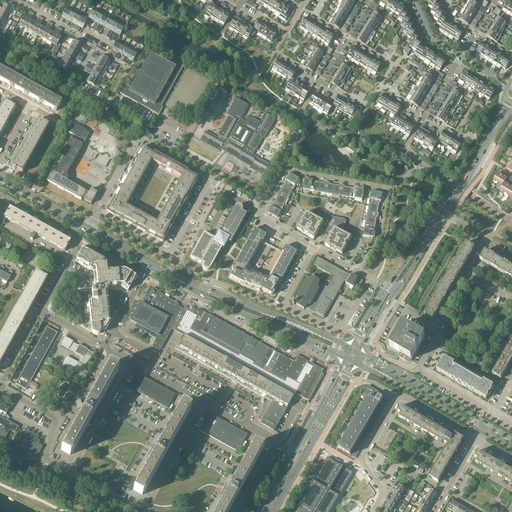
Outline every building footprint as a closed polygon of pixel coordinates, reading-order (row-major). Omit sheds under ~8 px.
[(271,0),(268,7),(272,9),(277,1),(275,0),(271,0)] [(342,0),(340,4),(341,5),(350,10),(352,7),(355,8),(356,6),(354,5),(353,5),(344,0),(343,0),(342,0)] [(395,0),(388,0),(385,6),(387,7),(387,8),(390,10),(390,9),(395,0)] [(390,9),(395,12),(401,3),(395,0),(390,9)] [(431,0),(430,2),(429,6),(433,8),(438,0),(431,0)] [(438,0),(433,8),(431,11),(436,14),(441,6),(439,5),(441,1),(438,0)] [(507,0),(503,9),(507,11),(511,2),(507,0)] [(281,3),(277,1),(272,9),(276,12),(281,3)] [(477,10),(479,6),(471,1),(468,5),(476,11),(477,10)] [(216,6),(212,3),(211,4),(205,13),(210,16),(216,6)] [(276,12),(280,14),(285,6),(281,3),(276,12)] [(398,16),(399,17),(401,14),(406,6),(401,3),(395,12),(399,14),(398,16)] [(3,8),(2,8),(1,9),(2,10),(10,14),(12,15),(15,11),(13,10),(13,9),(4,5),(3,8)] [(350,10),(341,5),(339,10),(347,15),(348,14),(350,10)] [(468,5),(465,10),(474,15),(476,12),(479,13),(480,11),(477,10),(476,11),(468,5)] [(210,16),(215,18),(221,9),(216,6),(210,16)] [(292,10),(285,6),(280,14),(284,17),(288,11),(290,13),(292,10)] [(398,18),(403,21),(408,12),(407,11),(408,8),(406,6),(401,14),(399,17),(398,18)] [(441,6),(436,14),(434,17),(439,20),(444,12),(442,10),(444,7),(441,6)] [(61,23),(64,24),(71,11),(66,8),(61,17),(64,18),(61,23)] [(93,9),(87,20),(84,25),(87,27),(91,20),(93,21),(98,12),(93,9)] [(215,18),(219,21),(225,11),(221,9),(215,18)] [(0,14),(8,18),(10,14),(2,10),(0,12),(0,14)] [(351,16),(348,14),(347,15),(339,10),(336,14),(344,19),(347,16),(349,18),(351,16)] [(465,10),(462,15),(470,20),(471,19),(474,15),(465,10)] [(18,25),(23,27),(32,13),(29,11),(26,17),(23,16),(18,25)] [(70,21),(72,23),(77,14),(71,11),(64,24),(67,26),(70,21)] [(230,14),(225,11),(219,21),(224,24),(230,14)] [(103,15),(98,12),(93,21),(96,22),(92,29),(95,31),(103,15)] [(380,22),(383,17),(374,12),(372,16),(369,14),(368,16),(370,18),(371,18),(371,17),(380,22)] [(411,14),(408,12),(403,21),(401,24),(406,27),(411,18),(409,17),(411,14)] [(447,13),(444,12),(439,20),(437,23),(441,26),(447,17),(445,16),(447,13)] [(23,27),(28,30),(33,21),(30,20),(34,14),(32,13),(23,27)] [(95,31),(98,33),(102,25),(104,27),(109,18),(110,16),(105,13),(103,15),(95,31)] [(0,20),(7,24),(10,20),(8,18),(0,14),(0,20)] [(72,28),(75,30),(82,17),(77,14),(72,23),(74,24),(72,28)] [(336,14),(333,19),(341,24),(342,23),(344,19),(336,14)] [(462,15),(459,19),(468,25),(470,21),(473,23),(474,21),(471,19),(470,20),(462,15)] [(28,30),(33,33),(41,18),(39,16),(35,23),(33,21),(28,30)] [(82,29),(84,25),(87,20),(82,17),(75,30),(78,32),(80,27),(82,29)] [(229,27),(234,30),(240,20),(235,17),(229,27)] [(310,21),(305,18),(303,17),(301,20),(304,21),(300,27),(304,29),(310,21)] [(371,18),(370,18),(368,21),(377,27),(380,22),(371,17),(371,18)] [(439,29),(444,32),(449,23),(448,22),(449,19),(447,17),(441,26),(439,29)] [(495,21),(492,19),(491,21),(494,23),(495,22),(503,27),(506,22),(497,17),(495,21)] [(36,37),(37,35),(42,26),(40,25),(43,19),(41,18),(33,33),(32,35),(36,37)] [(114,21),(109,18),(104,27),(106,28),(102,35),(105,37),(114,21)] [(414,20),(411,18),(406,27),(404,30),(408,33),(409,33),(414,24),(412,23),(414,20)] [(330,24),(339,29),(341,25),(344,27),(345,25),(342,23),(341,24),(333,19),(330,24)] [(234,30),(238,33),(244,23),(240,20),(234,30)] [(257,33),(262,36),(267,27),(265,26),(267,21),(265,20),(263,23),(262,24),(257,33)] [(308,32),(313,35),(318,26),(319,24),(321,22),(318,20),(316,25),(314,23),(308,32)] [(112,31),(114,33),(119,24),(114,21),(105,37),(108,38),(112,31)] [(314,23),(310,21),(304,29),(308,32),(314,23)] [(374,31),(377,27),(368,21),(366,25),(363,23),(362,25),(365,27),(366,26),(374,31)] [(37,35),(42,38),(50,23),(48,22),(45,28),(42,26),(37,35)] [(256,24),(253,29),(253,30),(257,33),(262,24),(258,22),(256,24)] [(503,27),(495,22),(494,23),(492,26),(500,32),(503,27)] [(42,38),(47,40),(52,32),(49,30),(53,24),(50,23),(42,38)] [(238,33),(243,36),(249,26),(244,23),(238,33)] [(444,32),(449,35),(454,26),(449,23),(444,32)] [(125,27),(119,24),(114,33),(117,34),(113,41),(116,42),(125,27)] [(409,33),(408,33),(407,36),(411,38),(411,39),(417,30),(415,29),(417,26),(414,24),(409,33)] [(317,37),(321,40),(326,31),(327,29),(329,27),(326,25),(324,30),(322,28),(317,37)] [(248,39),(253,30),(253,29),(249,26),(243,36),(248,39)] [(322,28),(318,26),(313,35),(317,37),(322,28)] [(374,31),(366,26),(365,27),(363,31),(371,36),(374,31)] [(449,35),(453,38),(459,29),(454,26),(449,35)] [(500,32),(492,26),(489,30),(487,28),(485,30),(488,32),(489,31),(497,36),(497,37),(500,38),(502,33),(500,32)] [(47,40),(52,43),(60,28),(58,27),(54,33),(52,32),(47,40)] [(262,36),(267,39),(272,30),(273,29),(271,27),(270,29),(267,27),(262,36)] [(62,29),(60,28),(52,43),(57,46),(61,37),(59,36),(62,29)] [(463,32),(459,29),(453,38),(458,40),(463,32)] [(279,34),(272,30),(267,39),(271,41),(275,36),(277,37),(279,34)] [(409,42),(414,44),(419,36),(417,35),(419,32),(417,30),(411,39),(411,38),(409,42)] [(330,33),(326,31),(321,40),(325,42),(330,33)] [(359,36),(360,35),(368,40),(371,36),(363,31),(360,34),(358,32),(356,34),(359,36)] [(497,36),(489,31),(488,32),(486,36),(494,41),(497,37),(497,36)] [(330,33),(325,42),(329,45),(334,36),(330,33)] [(359,36),(357,40),(365,45),(368,40),(360,35),(359,36)] [(422,37),(419,36),(414,44),(412,47),(417,50),(420,45),(422,42),(420,41),(422,37)] [(73,40),(70,45),(78,50),(80,48),(87,52),(89,49),(73,40)] [(121,44),(116,42),(111,50),(114,52),(111,56),(114,58),(121,44)] [(482,43),(476,51),(481,54),(486,45),(482,43)] [(122,56),(127,47),(121,44),(114,58),(117,59),(120,55),(122,56)] [(491,46),(485,57),(489,59),(494,50),(492,49),(493,47),(495,45),(493,44),(491,46)] [(83,59),(84,56),(77,52),(78,50),(70,45),(67,50),(83,59)] [(418,54),(421,55),(425,48),(420,45),(417,50),(415,53),(417,55),(418,54)] [(486,45),(481,54),(485,57),(491,46),(489,45),(488,47),(486,45)] [(132,50),(127,47),(122,56),(124,57),(122,62),(125,63),(132,50)] [(347,56),(351,58),(357,50),(353,47),(347,56)] [(321,57),(322,57),(324,53),(315,48),(312,53),(321,58),(321,57)] [(430,51),(425,48),(421,55),(420,56),(425,60),(430,51)] [(81,62),(83,59),(67,50),(64,56),(73,61),(74,58),(81,62)] [(137,53),(132,50),(125,63),(128,65),(130,61),(133,62),(137,53)] [(351,58),(356,61),(361,52),(357,50),(351,58)] [(489,59),(493,62),(498,53),(494,50),(489,59)] [(436,54),(430,51),(425,60),(430,63),(436,54)] [(356,61),(360,63),(365,55),(361,52),(356,61)] [(120,93),(127,97),(159,115),(160,113),(161,110),(162,108),(160,107),(183,66),(171,59),(169,62),(165,61),(160,58),(151,53),(141,69),(131,87),(125,84),(120,93)] [(310,57),(318,62),(320,59),(323,61),(324,59),(322,57),(321,57),(321,58),(312,53),(310,57)] [(502,56),(498,53),(493,62),(497,64),(502,56)] [(430,63),(435,66),(441,57),(436,54),(430,63)] [(99,59),(92,55),(91,57),(107,66),(110,60),(101,55),(99,59)] [(360,63),(364,66),(369,57),(365,55),(360,63)] [(64,56),(61,61),(77,70),(78,67),(71,63),(73,61),(64,56)] [(506,58),(502,56),(497,64),(501,67),(506,58)] [(506,58),(501,67),(505,69),(509,64),(511,65),(511,62),(511,56),(510,60),(506,58)] [(96,64),(95,66),(104,71),(107,66),(91,57),(89,60),(96,64)] [(316,66),(318,62),(310,57),(307,62),(315,67),(316,66)] [(368,68),(373,60),(369,57),(364,66),(368,68)] [(446,61),(441,57),(435,66),(441,69),(446,61)] [(272,69),(277,72),(282,63),(275,59),(274,62),(276,63),(272,69)] [(368,68),(372,71),(377,62),(373,60),(368,68)] [(75,73),(77,70),(61,61),(58,66),(67,71),(68,69),(75,73)] [(312,72),(315,68),(318,70),(319,68),(316,66),(315,67),(307,62),(305,61),(302,66),(312,72)] [(377,62),(372,71),(376,73),(378,70),(381,71),(384,66),(377,62)] [(287,66),(282,63),(277,72),(282,75),(287,66)] [(104,71),(95,66),(94,68),(87,64),(85,67),(101,76),(104,71)] [(339,69),(348,74),(349,75),(352,70),(342,64),(340,68),(337,66),(336,68),(339,70),(339,69)] [(292,69),(287,66),(282,75),(286,78),(292,69)] [(90,74),(89,77),(98,81),(101,76),(85,67),(83,70),(90,74)] [(17,77),(2,69),(0,72),(0,79),(3,82),(2,83),(5,84),(6,83),(12,87),(17,77)] [(286,78),(291,80),(292,79),(295,75),(296,72),(292,69),(286,78)] [(336,74),(345,79),(348,74),(339,69),(339,70),(336,74)] [(464,72),(459,80),(464,83),(469,75),(464,72)] [(432,82),(435,79),(426,73),(423,78),(432,83),(432,82)] [(331,75),(330,77),(333,79),(334,78),(342,83),(345,79),(336,74),(334,77),(331,75)] [(79,78),(95,87),(98,81),(89,77),(88,79),(81,75),(79,78)] [(474,78),(469,75),(464,83),(463,84),(466,86),(466,85),(469,87),(474,78)] [(18,90),(17,91),(19,93),(20,91),(27,95),(32,85),(23,80),(17,77),(12,87),(18,90)] [(331,83),(339,88),(342,83),(334,78),(333,79),(331,83)] [(435,84),(432,82),(432,83),(423,78),(420,83),(429,88),(431,84),(434,86),(435,84)] [(479,81),(474,78),(469,87),(474,90),(479,81)] [(286,89),(290,92),(296,82),(292,79),(291,80),(286,89)] [(485,84),(479,81),(474,90),(479,93),(485,84)] [(296,82),(290,92),(295,94),(301,84),(296,82)] [(429,88),(420,83),(418,87),(426,92),(427,92),(429,88)] [(295,94),(300,97),(306,87),(301,84),(295,94)] [(485,84),(479,93),(484,96),(490,87),(485,84)] [(35,99),(41,103),(47,93),(32,85),(27,95),(33,98),(32,99),(34,101),(35,99)] [(306,87),(300,97),(304,100),(310,90),(306,87)] [(427,92),(426,92),(418,87),(415,92),(423,97),(426,94),(428,95),(429,93),(427,92)] [(495,91),(490,87),(484,96),(490,99),(495,91)] [(319,92),(317,90),(309,103),(314,106),(320,96),(318,95),(319,92)] [(459,100),(462,95),(453,90),(451,94),(448,92),(447,94),(449,96),(450,96),(450,95),(459,100)] [(410,96),(412,97),(420,102),(421,101),(423,97),(415,92),(413,91),(412,91),(410,95),(410,96)] [(62,101),(47,93),(41,103),(47,106),(47,108),(49,109),(50,107),(56,111),(62,101)] [(381,94),(379,97),(376,101),(378,102),(377,104),(382,107),(381,109),(388,98),(381,94)] [(334,104),(333,106),(338,109),(343,100),(344,99),(345,96),(343,95),(342,95),(340,98),(338,97),(338,98),(337,99),(337,100),(336,100),(334,104)] [(456,104),(459,100),(450,95),(450,96),(449,96),(447,99),(456,104)] [(320,96),(314,106),(319,109),(325,99),(320,96)] [(224,152),(237,159),(236,160),(250,167),(249,168),(263,176),(269,164),(252,155),(255,150),(265,134),(266,135),(268,132),(269,130),(272,125),(275,119),(265,113),(259,122),(256,121),(251,118),(248,116),(245,121),(240,119),(248,105),(234,97),(234,99),(234,100),(233,101),(234,101),(234,102),(233,102),(233,103),(232,105),(232,104),(231,106),(230,108),(229,109),(230,109),(228,111),(228,112),(227,114),(226,114),(226,115),(228,116),(217,135),(218,135),(217,138),(205,131),(199,141),(219,152),(220,149),(224,152)] [(421,101),(420,102),(412,97),(409,101),(418,107),(420,103),(423,104),(424,102),(421,101)] [(385,112),(387,109),(392,101),(388,98),(381,109),(385,112)] [(325,99),(319,109),(323,111),(329,102),(325,99)] [(445,103),(442,101),(441,103),(444,105),(445,104),(453,109),(456,104),(447,99),(445,103)] [(343,100),(338,109),(342,112),(347,103),(343,100)] [(0,133),(15,106),(13,105),(5,101),(0,109),(0,133)] [(392,101),(387,109),(391,112),(397,104),(392,101)] [(329,102),(323,111),(328,114),(333,106),(334,104),(329,102)] [(347,103),(342,112),(347,114),(352,106),(347,103)] [(400,109),(402,107),(397,104),(391,112),(396,115),(397,114),(400,109)] [(453,109),(445,104),(444,105),(442,108),(450,114),(453,109)] [(358,107),(357,109),(352,106),(347,114),(355,119),(357,116),(361,109),(358,107)] [(447,118),(450,114),(442,108),(439,112),(437,110),(435,112),(438,114),(439,113),(447,118)] [(447,118),(439,113),(438,114),(436,118),(444,123),(447,118)] [(396,126),(402,116),(397,114),(396,115),(391,123),(396,126)] [(402,116),(396,126),(400,129),(406,119),(402,116)] [(48,125),(38,119),(29,135),(40,141),(48,125)] [(400,129),(405,132),(411,122),(406,119),(400,129)] [(411,122),(405,132),(410,135),(416,125),(411,122)] [(91,204),(94,198),(97,193),(90,189),(88,193),(67,181),(67,180),(67,179),(67,178),(67,177),(67,176),(67,175),(67,174),(66,174),(79,152),(78,152),(82,144),(83,142),(84,143),(89,134),(88,133),(87,132),(86,131),(85,130),(84,129),(83,128),(82,128),(81,127),(80,127),(79,126),(78,126),(76,125),(75,125),(74,125),(73,125),(68,132),(72,134),(65,148),(65,147),(63,150),(64,150),(61,156),(63,157),(55,173),(53,172),(51,174),(47,181),(81,200),(82,198),(85,199),(84,200),(91,204)] [(414,138),(419,141),(425,131),(420,128),(414,138)] [(424,143),(430,134),(425,131),(419,141),(424,143)] [(441,135),(439,139),(438,141),(443,144),(448,135),(443,132),(441,131),(439,134),(441,135)] [(424,143),(428,146),(434,136),(430,134),(424,143)] [(31,157),(40,141),(29,135),(21,151),(31,157)] [(443,144),(447,147),(453,138),(448,135),(443,144)] [(433,149),(438,141),(439,139),(434,136),(428,146),(433,149)] [(447,147),(452,149),(457,141),(453,138),(447,147)] [(457,141),(452,149),(457,152),(460,146),(462,148),(464,145),(457,141)] [(142,146),(106,212),(162,243),(198,177),(163,157),(142,146)] [(12,167),(15,169),(22,173),(31,157),(21,151),(12,167)] [(268,214),(270,216),(270,214),(277,218),(299,178),(292,175),(293,173),(291,172),(290,173),(289,173),(287,176),(289,177),(288,178),(287,177),(284,182),(285,183),(281,191),(279,190),(277,195),(278,196),(273,204),(272,203),(269,208),(271,209),(270,210),(269,209),(267,212),(268,213),(268,214)] [(493,180),(498,183),(502,175),(501,175),(497,172),(493,180)] [(498,183),(502,185),(504,182),(504,183),(507,178),(503,176),(505,173),(503,172),(501,175),(502,175),(498,183)] [(303,179),(303,181),(304,182),(303,189),(362,200),(364,192),(365,192),(366,190),(364,190),(364,188),(361,188),(361,189),(359,189),(359,188),(354,187),(354,188),(344,186),(345,185),(339,184),(339,185),(330,184),(330,182),(324,181),(324,183),(315,181),(315,180),(310,179),(309,180),(308,180),(308,179),(305,178),(305,179),(303,179)] [(500,190),(505,193),(509,185),(508,185),(504,183),(504,182),(502,185),(500,190)] [(382,191),(379,191),(379,192),(371,191),(363,236),(371,237),(370,238),(373,239),(373,237),(375,238),(375,237),(375,234),(374,234),(374,233),(375,233),(376,227),(375,227),(377,218),(378,218),(379,213),(378,212),(379,203),(381,203),(382,198),(380,198),(381,196),(382,196),(382,194),(383,194),(383,193),(381,193),(382,191)] [(0,213),(4,216),(9,207),(0,202),(0,213)] [(209,269),(209,268),(210,269),(222,247),(223,248),(227,241),(230,243),(246,214),(243,212),(241,212),(241,211),(242,210),(242,209),(242,208),(241,207),(241,206),(240,206),(239,205),(238,205),(237,205),(236,206),(235,206),(235,207),(234,207),(220,233),(218,232),(215,237),(214,239),(203,233),(190,258),(203,265),(202,266),(202,267),(202,268),(203,268),(203,269),(204,270),(205,270),(206,270),(207,270),(208,270),(209,269)] [(9,207),(4,216),(3,217),(5,218),(6,217),(33,232),(30,239),(32,240),(36,234),(63,249),(62,250),(65,251),(71,241),(9,207)] [(314,239),(315,237),(319,230),(318,229),(320,227),(321,227),(331,233),(332,233),(331,236),(330,235),(325,244),(330,248),(331,247),(337,250),(336,251),(342,254),(347,245),(346,245),(347,242),(348,243),(352,237),(341,231),(346,223),(346,222),(346,221),(346,220),(345,219),(344,219),(344,218),(319,214),(317,217),(307,212),(303,217),(304,218),(303,221),(302,220),(297,229),(303,232),(303,231),(309,234),(308,235),(314,239)] [(231,271),(227,278),(243,286),(244,286),(249,289),(251,287),(256,290),(258,290),(274,298),(298,251),(286,245),(268,277),(248,266),(266,234),(255,227),(247,241),(242,251),(237,260),(231,271)] [(466,242),(458,257),(466,262),(470,256),(471,256),(472,254),(471,253),(475,247),(466,242)] [(104,334),(110,323),(106,287),(109,287),(109,286),(118,285),(123,288),(127,290),(127,291),(128,291),(134,279),(125,273),(116,274),(115,272),(112,272),(112,270),(112,269),(112,268),(111,267),(110,266),(109,265),(108,265),(107,265),(106,265),(106,261),(106,260),(106,261),(103,259),(102,258),(101,258),(98,256),(97,255),(97,256),(94,254),(92,253),(89,251),(87,250),(85,249),(85,250),(83,250),(82,250),(76,262),(80,264),(80,265),(81,264),(84,267),(86,268),(86,267),(90,270),(93,272),(94,277),(94,282),(94,283),(95,283),(95,287),(95,288),(96,288),(96,290),(92,290),(92,296),(88,296),(92,332),(96,335),(97,335),(98,335),(99,335),(99,334),(100,334),(100,335),(104,334)] [(479,259),(494,267),(499,259),(493,255),(493,254),(491,253),(490,254),(485,250),(479,259)] [(350,275),(318,257),(313,265),(331,275),(327,281),(330,282),(328,287),(319,283),(321,278),(314,275),(313,277),(312,277),(311,278),(307,276),(293,301),(294,301),(293,304),(294,305),(295,302),(297,303),(297,305),(304,309),(305,308),(324,318),(345,280),(347,282),(346,283),(353,287),(355,284),(360,286),(363,281),(351,274),(350,275)] [(458,257),(449,271),(458,276),(461,270),(462,271),(464,268),(463,268),(466,262),(458,257)] [(494,267),(508,276),(511,269),(511,266),(507,264),(508,263),(506,261),(505,262),(499,259),(494,267)] [(0,282),(0,283),(2,280),(7,283),(13,272),(10,270),(7,275),(2,273),(0,275),(0,282)] [(454,282),(458,276),(449,271),(441,285),(450,290),(453,284),(454,285),(455,282),(454,282)] [(6,352),(18,331),(20,332),(22,328),(20,327),(36,299),(34,298),(46,277),(47,278),(37,272),(25,293),(24,292),(0,335),(0,360),(5,351),(6,352)] [(441,285),(432,299),(441,305),(445,299),(446,299),(447,297),(446,296),(450,290),(441,285)] [(131,320),(131,321),(136,324),(135,327),(145,333),(151,336),(156,339),(152,346),(153,348),(158,351),(160,350),(171,331),(172,329),(171,328),(171,327),(176,318),(180,317),(181,317),(182,316),(185,311),(188,310),(188,309),(184,307),(183,309),(178,306),(178,305),(178,303),(161,294),(161,293),(160,292),(154,288),(152,288),(149,294),(149,295),(148,296),(145,301),(145,303),(144,305),(141,303),(131,320)] [(424,314),(433,319),(436,313),(437,313),(438,311),(438,310),(441,305),(432,299),(424,314)] [(195,318),(195,319),(199,321),(204,312),(199,310),(195,310),(195,316),(195,318)] [(180,335),(183,338),(184,336),(293,396),(294,393),(297,395),(307,377),(309,378),(313,372),(318,375),(320,373),(321,373),(323,370),(307,360),(304,365),(302,369),(301,369),(301,370),(297,378),(295,381),(291,378),(286,376),(284,380),(270,373),(264,369),(238,354),(199,333),(189,328),(195,319),(195,318),(195,316),(185,311),(182,316),(181,317),(180,317),(176,318),(171,327),(171,328),(172,329),(171,331),(180,335)] [(189,328),(238,354),(264,369),(266,366),(270,360),(274,351),(204,312),(199,321),(195,319),(189,328)] [(390,341),(387,350),(404,355),(410,359),(411,359),(425,336),(423,335),(424,334),(426,332),(426,331),(422,330),(404,319),(403,318),(398,326),(400,327),(399,330),(398,330),(397,332),(395,332),(394,337),(393,336),(391,341),(390,341)] [(47,327),(15,384),(26,390),(57,333),(53,330),(51,330),(47,327)] [(293,396),(184,336),(183,338),(181,342),(179,342),(175,349),(235,382),(263,398),(273,403),(260,424),(274,431),(276,427),(293,396)] [(72,343),(73,341),(65,337),(61,345),(68,349),(69,348),(75,352),(75,353),(82,357),(79,363),(67,357),(62,364),(69,368),(67,371),(73,375),(78,378),(80,374),(81,375),(86,367),(84,367),(88,360),(89,361),(93,353),(90,351),(89,352),(86,350),(87,349),(79,345),(78,346),(72,343)] [(511,346),(509,345),(500,359),(509,365),(511,359),(511,346)] [(297,378),(301,370),(301,369),(302,369),(304,365),(307,360),(297,355),(295,360),(294,362),(276,352),(268,367),(267,369),(271,371),(270,373),(284,380),(286,376),(291,378),(295,381),(297,378)] [(438,366),(436,369),(441,372),(445,375),(446,375),(447,375),(451,378),(452,379),(452,378),(455,380),(458,382),(461,384),(464,386),(467,387),(467,388),(470,389),(472,389),(474,390),(473,391),(474,392),(481,396),(486,399),(488,395),(488,394),(489,392),(490,393),(492,389),(492,388),(491,388),(492,386),(493,386),(493,385),(489,383),(483,379),(483,380),(454,363),(454,362),(449,359),(445,357),(444,357),(443,359),(442,360),(440,363),(441,364),(440,365),(438,366)] [(492,373),(501,378),(504,373),(505,373),(506,371),(506,370),(509,365),(500,359),(492,373)] [(108,364),(92,393),(84,408),(83,407),(80,400),(75,402),(78,409),(79,409),(81,408),(82,412),(61,450),(62,450),(62,451),(70,455),(71,453),(72,453),(117,372),(118,372),(116,371),(118,369),(110,364),(109,364),(108,364)] [(318,375),(313,372),(309,378),(307,377),(297,395),(308,401),(313,393),(323,374),(321,373),(320,373),(318,375)] [(129,387),(144,396),(152,382),(136,373),(129,387)] [(175,395),(152,382),(144,396),(167,409),(175,395)] [(369,397),(339,448),(350,455),(352,452),(351,451),(379,403),(380,404),(380,403),(385,406),(387,402),(383,400),(383,399),(380,397),(381,394),(368,386),(364,393),(363,393),(369,397)] [(4,417),(6,414),(9,408),(2,404),(0,406),(0,411),(2,412),(0,415),(0,416),(1,417),(2,415),(4,417)] [(143,493),(144,493),(190,412),(189,411),(190,409),(182,404),(181,404),(157,447),(154,445),(149,454),(152,456),(133,490),(134,490),(134,491),(142,495),(143,493)] [(400,409),(398,412),(401,414),(399,417),(409,423),(442,443),(443,442),(448,445),(441,458),(430,477),(438,482),(450,463),(463,439),(464,439),(455,434),(453,433),(453,432),(452,432),(451,432),(451,431),(450,431),(449,430),(447,434),(404,409),(405,407),(402,406),(400,409)] [(209,413),(201,427),(199,431),(237,452),(247,434),(209,413)] [(0,416),(0,445),(6,449),(9,443),(3,440),(9,429),(15,432),(18,427),(3,419),(4,417),(2,415),(1,417),(0,416)] [(24,435),(21,434),(13,449),(14,450),(14,452),(15,452),(14,453),(25,459),(25,458),(26,458),(28,458),(28,457),(29,458),(38,442),(37,441),(37,440),(37,439),(36,438),(37,437),(27,432),(26,435),(24,435)] [(228,511),(239,492),(262,452),(262,451),(261,451),(262,448),(254,444),(253,444),(229,487),(226,485),(221,494),(221,495),(224,496),(215,511),(228,511)] [(478,451),(475,457),(477,459),(475,462),(486,469),(511,483),(511,472),(481,454),(481,453),(478,451)] [(326,454),(294,511),(329,511),(353,471),(326,454)] [(396,490),(402,494),(405,489),(399,485),(396,490)] [(430,489),(427,495),(433,498),(437,493),(430,489)] [(396,490),(393,495),(399,499),(402,494),(396,490)] [(399,499),(393,495),(390,501),(396,504),(398,505),(401,500),(399,499)] [(430,503),(433,498),(427,495),(424,500),(430,503)] [(430,503),(424,500),(422,498),(419,504),(421,505),(427,509),(430,503)] [(446,510),(449,511),(451,511),(456,503),(454,501),(454,500),(453,499),(452,500),(446,510)] [(390,501),(387,506),(395,511),(398,505),(396,504),(390,501)] [(456,503),(451,511),(456,511),(461,504),(460,503),(459,505),(456,503)]
